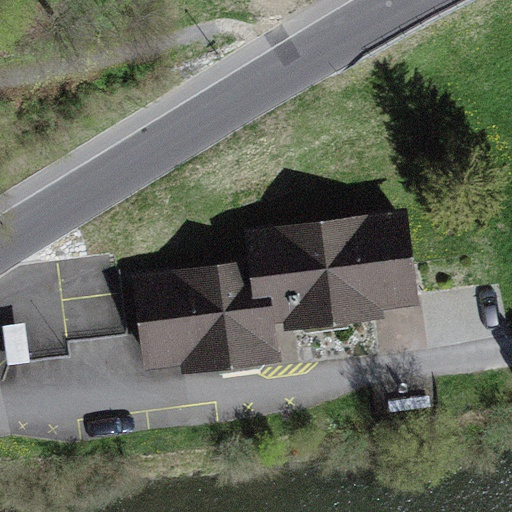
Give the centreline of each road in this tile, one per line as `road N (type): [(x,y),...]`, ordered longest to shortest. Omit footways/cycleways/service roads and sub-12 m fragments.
road 1 (residential): [(511,353),(0,419)]
road 2 (unclassified): [(0,246),(405,0)]
